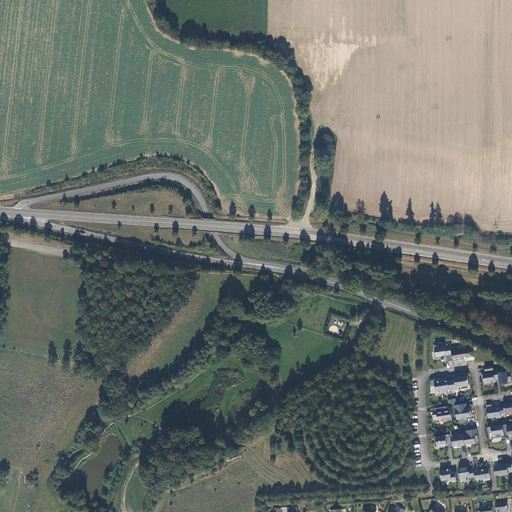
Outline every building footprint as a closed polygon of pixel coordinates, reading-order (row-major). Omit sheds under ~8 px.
[(434,351),(435,359),(440,358),(440,355),(448,354),(449,360),(453,360),(451,345),(446,346),(446,345),(436,346),(436,351),(434,351)] [(468,348),(452,349),(453,360),(465,358),(465,357),(475,356),(474,351),(468,348)] [(493,365),(484,367),(485,371),(489,370),(489,372),(481,374),(482,378),(484,378),(484,383),(490,382),(490,381),(495,380),(495,379),(494,370),(493,365)] [(498,369),(494,370),(495,379),(499,378),(500,384),(511,381),(511,380),(511,376),(507,376),(506,371),(503,371),(503,369),(498,370),(498,369)] [(455,379),(448,380),(450,389),(450,390),(457,389),(456,386),(461,385),(462,388),(468,387),(467,384),(469,384),(468,375),(466,375),(465,373),(456,374),(456,377),(455,377),(455,379)] [(431,380),(431,392),(441,390),(441,392),(446,391),(445,389),(447,389),(450,389),(448,380),(444,380),(440,381),(439,379),(439,378),(434,378),(434,380),(431,380)] [(504,406),(499,407),(501,417),(506,416),(505,413),(511,411),(511,401),(503,403),(504,406)] [(466,403),(455,405),(457,418),(472,416),(471,411),(470,411),(469,407),(467,407),(466,403)] [(501,417),(499,407),(495,407),(492,408),(492,406),(491,404),(486,405),(488,417),(496,416),(496,418),(501,417)] [(448,408),(447,406),(436,408),(437,414),(432,415),(433,422),(438,421),(438,419),(445,418),(445,421),(452,420),(450,407),(448,408)] [(507,426),(507,424),(488,427),(489,433),(492,432),(493,438),(504,436),(504,433),(508,432),(507,426)] [(467,434),(463,435),(465,444),(478,442),(477,435),(474,435),(474,433),(477,433),(476,428),(466,430),(467,434)] [(463,435),(463,433),(451,435),(453,445),(460,444),(461,445),(465,444),(463,435)] [(451,445),(449,434),(434,437),(436,446),(446,444),(447,446),(451,445)] [(473,462),(474,468),(475,476),(475,480),(480,479),(481,480),(490,478),(489,468),(481,469),(480,467),(478,467),(477,461),(473,462)] [(508,472),(507,463),(498,465),(498,466),(494,467),(495,475),(499,474),(499,475),(509,473),(508,472)] [(464,467),(458,468),(460,481),(467,480),(466,476),(470,476),(470,477),(475,476),(474,468),(469,469),(468,465),(464,465),(464,467)] [(440,470),(441,480),(452,478),(452,481),(457,481),(455,471),(451,472),(450,468),(446,469),(440,470)] [(496,504),(496,511),(506,511),(508,511),(507,502),(496,504)]
